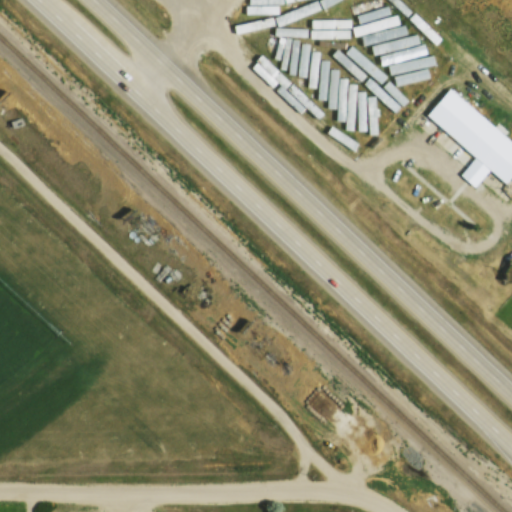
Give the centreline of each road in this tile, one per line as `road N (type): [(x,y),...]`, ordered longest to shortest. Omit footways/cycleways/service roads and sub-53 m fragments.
road 1 (trunk): [(41,0),(511,443)]
road 2 (trunk): [(511,392),(94,0)]
road 3 (residential): [(0,492),(320,492),(366,498),(392,511)]
